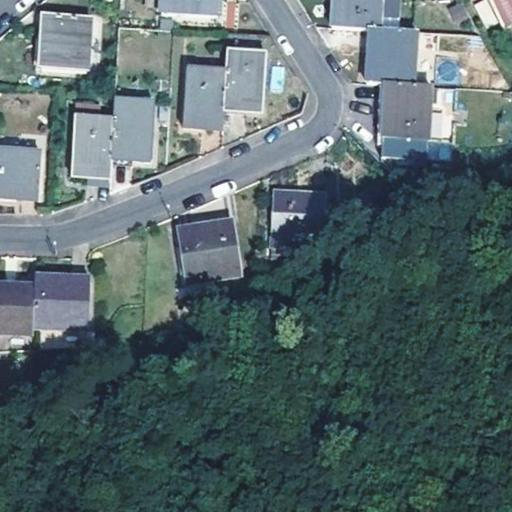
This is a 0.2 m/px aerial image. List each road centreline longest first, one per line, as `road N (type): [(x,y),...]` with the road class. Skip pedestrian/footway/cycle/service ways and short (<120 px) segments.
road 1 (residential): [(269,0),(325,90),(325,113),(311,134),(53,235),(0,234)]
road 2 (track): [(511,424),(431,476),(346,511)]
